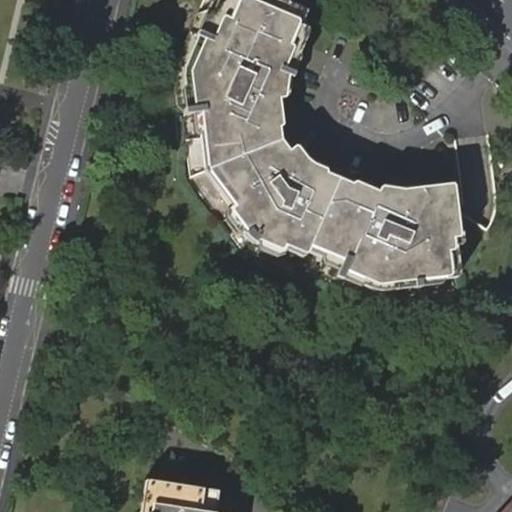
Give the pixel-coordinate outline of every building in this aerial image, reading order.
[(215,0),(209,17),(205,15),(201,17),(177,70),(182,108),(184,111),(185,115),(191,115),(194,114),(194,112),(204,110),(211,169),(240,206),(235,211),(254,235),(281,247),(283,242),(307,252),(310,246),(349,263),(347,268),(364,276),(363,280),(378,286),(400,284),(399,279),(413,278),(413,276),(452,272),(448,239),(455,238),(449,187),(420,190),(420,193),(402,195),(400,194),(399,200),(381,197),(381,192),(379,191),(375,197),(352,186),(324,174),(319,173),(317,178),(302,172),(305,164),(303,162),(293,149),(288,153),(280,142),(278,128),(274,100),(280,99),(281,96),(275,95),(277,76),(287,52),(293,54),(304,29),(300,26),(306,12),(276,0),(215,0)] [(306,29),(304,29),(293,54),(287,52),(277,76),(284,77),(286,76),(290,78),(292,79),(301,58),(299,55),(308,33),(306,29)] [(284,77),(277,76),(275,95),(281,96),(280,99),(285,98),(288,95),(290,78),(286,76),(284,77)] [(283,125),(280,99),(274,100),(278,128),(281,128),(283,125)] [(310,169),(305,164),(302,172),(317,178),(319,173),(310,169)] [(353,184),(352,186),(375,197),(379,191),(357,182),(353,184)] [(399,200),(400,194),(381,192),(381,197),(399,200)] [(226,511),(229,496),(226,493),(200,489),(177,485),(154,482),(149,511),(226,511)]
